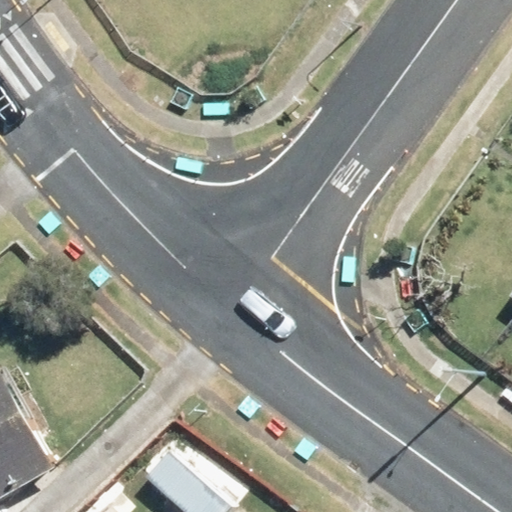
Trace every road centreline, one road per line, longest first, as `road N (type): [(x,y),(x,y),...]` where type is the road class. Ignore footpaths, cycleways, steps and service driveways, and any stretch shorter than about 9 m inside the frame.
road 1 (residential): [(231,305),(455,0)]
road 2 (tertiary): [(496,511),(287,361),(231,305)]
road 3 (tertiary): [(231,305),(134,223),(0,63)]
